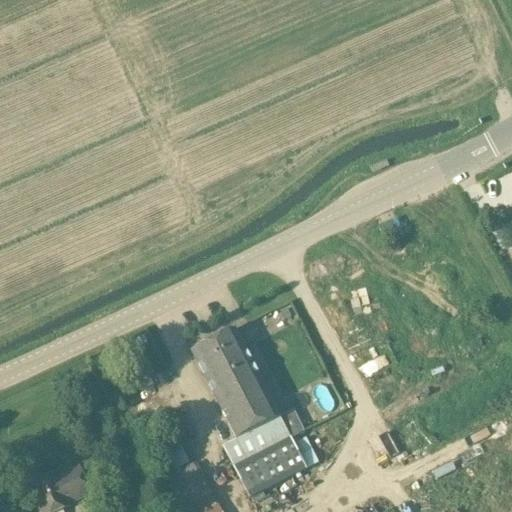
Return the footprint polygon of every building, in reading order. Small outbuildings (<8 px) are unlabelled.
[(234,333),(215,343),(242,395),(261,385),(234,333)] [(279,421),(261,385),(242,395),(215,343),(192,355),(236,442),(237,442),(279,421)] [(279,421),(237,442),(236,442),(236,443),(223,450),(222,449),(248,501),(305,472),(279,421)] [(167,475),(189,465),(174,433),(152,444),(167,475)] [(39,511),(63,511),(71,509),(69,505),(91,495),(79,470),(57,481),(54,475),(28,487),(39,511)]
